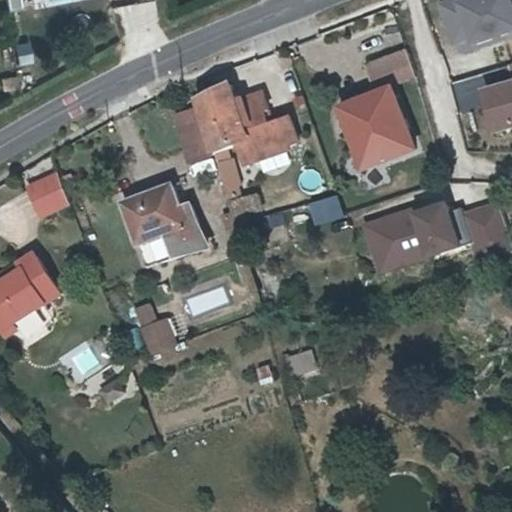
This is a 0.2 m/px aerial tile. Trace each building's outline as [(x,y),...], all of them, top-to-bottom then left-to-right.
[(427,97),(443,92),(503,75),(504,74),(483,8),(407,31),(427,97)] [(395,64),(353,80),(363,106),(406,90),(395,64)] [(511,71),(504,74),(503,75),(511,106),(511,71)] [(511,150),(511,106),(503,75),(443,92),(461,158),(463,165),(511,150)] [(461,158),(443,92),(427,97),(426,98),(446,163),(461,158)] [(244,152),(231,111),(225,94),(191,109),(194,119),(198,131),(209,165),(218,162),(231,157),(244,152)] [(244,152),(231,157),(237,176),(281,161),(279,157),(294,153),(285,125),(263,132),(260,121),(265,120),(259,103),(231,111),(244,152)] [(382,104),(334,123),(357,177),(405,159),(382,104)] [(194,119),(169,127),(173,139),(198,131),(194,119)] [(183,173),(209,165),(198,131),(173,139),(183,173)] [(218,162),(209,165),(227,226),(237,223),(254,218),(250,206),(233,211),(218,162)] [(21,199),(34,227),(61,214),(50,186),(21,199)] [(154,276),(192,262),(183,240),(193,237),(187,219),(177,222),(168,197),(117,217),(133,259),(145,254),(154,276)] [(511,229),(503,201),(468,212),(484,263),(511,254),(511,229)] [(396,223),(371,231),(383,268),(418,257),(421,266),(464,251),(453,218),(441,221),(439,214),(398,228),(396,223)] [(237,223),(227,226),(231,237),(241,234),(237,223)] [(202,259),(193,237),(183,240),(192,262),(202,259)] [(141,281),(154,276),(145,254),(133,259),(141,281)] [(16,283),(0,293),(0,341),(54,305),(28,266),(11,277),(16,283)] [(0,283),(0,293),(16,283),(11,277),(0,283)] [(139,342),(151,338),(145,319),(132,323),(139,342)] [(164,333),(151,338),(139,342),(147,364),(168,357),(171,355),(164,333)] [(317,350),(290,356),(295,379),(322,372),(317,350)] [(120,401),(113,391),(96,401),(103,412),(120,401)] [(248,400),(252,414),(282,407),(278,392),(248,400)] [(423,511),(427,510),(410,478),(373,498),(380,511),(423,511)]
